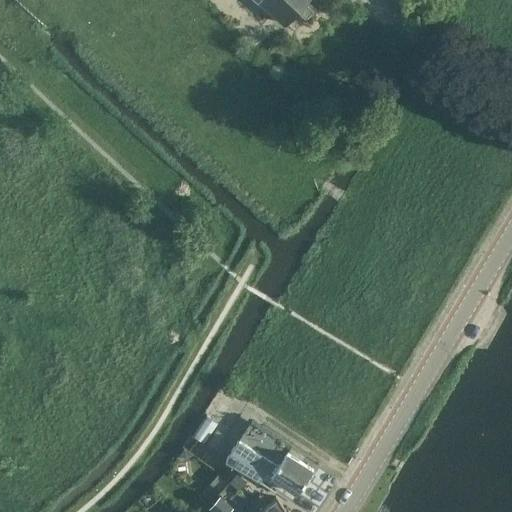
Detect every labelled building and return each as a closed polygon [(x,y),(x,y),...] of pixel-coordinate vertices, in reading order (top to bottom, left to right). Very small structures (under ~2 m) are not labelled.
[(260,0),(287,23),(296,13),(305,21),(309,20),(317,12),(316,7),(308,0),(260,0)] [(241,437),(226,458),(259,480),(265,471),(296,493),(313,469),(287,450),(278,462),(241,437)] [(242,492),(250,483),(239,474),(232,483),(242,492)] [(259,493),(251,500),(254,503),(261,511),(286,511),(285,511),(284,511),(274,499),(267,504),(259,493)] [(231,511),(235,508),(221,495),(210,506),(215,511),(231,511)] [(261,511),(254,503),(242,511),(261,511)]
